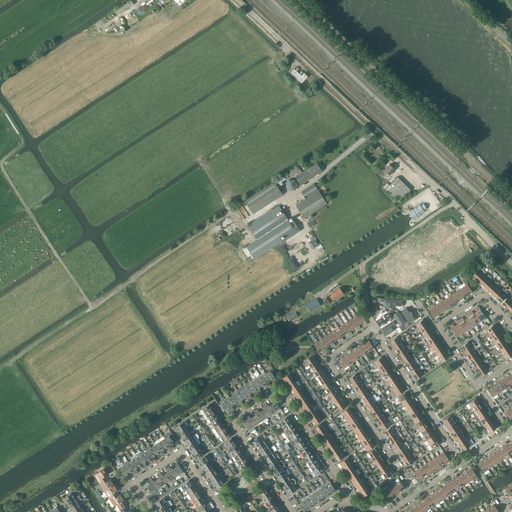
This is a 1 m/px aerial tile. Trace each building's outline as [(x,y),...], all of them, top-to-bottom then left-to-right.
[(290,73),(301,83),(308,76),(304,73),(301,76),(294,69),(290,73)] [(296,171),(293,173),(300,185),(322,171),(316,163),(308,168),(305,163),(295,169),(296,171)] [(394,169),(389,164),(384,170),(381,168),(378,172),(383,177),(386,173),(388,175),(394,169)] [(411,189),(397,177),(390,185),(387,183),(383,188),(399,202),(411,189)] [(274,182),(245,201),(253,214),(282,194),(274,182)] [(318,190),(314,183),(301,191),(305,198),(318,190)] [(296,205),(304,218),(327,203),(324,200),(318,191),(296,205)] [(413,209),(412,209),(417,218),(418,217),(421,215),(420,215),(424,212),(424,211),(427,209),(423,204),(420,206),(420,205),(416,208),(415,207),(413,209)] [(273,209),(248,226),(257,240),(246,247),(254,259),(282,241),(282,242),(300,231),(293,220),(290,222),(279,205),(273,209)] [(474,277),(482,268),(481,267),(479,269),(476,267),(470,273),(474,277)] [(478,280),(484,274),(482,272),(484,270),(482,268),(474,277),(478,280)] [(482,284),(490,276),(488,274),(486,276),(484,274),(478,280),(482,284)] [(485,287),(491,281),(489,279),(491,277),(490,276),(482,284),(485,287)] [(489,291),(497,283),(496,281),(494,283),(491,281),(485,287),(489,291)] [(463,287),(468,294),(472,291),(467,284),(465,282),(464,283),(465,285),(463,287)] [(493,295),(499,288),(497,286),(498,284),(497,283),(489,291),(493,295)] [(468,294),(463,287),(460,289),(458,287),(457,288),(463,297),(468,294)] [(335,300),(344,294),(339,288),(331,294),(332,295),(329,296),(332,300),(334,299),(335,300)] [(463,297),(457,288),(455,289),(457,291),(454,293),(459,300),(463,297)] [(497,298),(505,290),(503,288),(501,290),(499,288),(493,295),(497,298)] [(505,290),(497,298),(501,302),(507,295),(504,293),(506,291),(505,290)] [(459,300),(454,293),(452,295),(450,292),(448,293),(455,303),(459,300)] [(455,303),(448,293),(447,295),(448,297),(446,299),(451,306),(455,303)] [(506,306),(511,299),(511,296),(510,299),(508,296),(502,303),(506,306)] [(451,306),(446,299),(443,300),(442,298),(440,299),(446,309),(451,306)] [(402,300),(386,299),(386,307),(395,308),(395,305),(402,306),(402,300)] [(446,309),(440,299),(438,300),(440,303),(437,304),(442,312),(446,309)] [(316,300),(307,306),(311,312),(320,306),(316,300)] [(442,312),(437,304),(435,306),(433,304),(431,305),(438,314),(442,312)] [(438,314),(431,305),(430,306),(432,308),(429,310),(434,317),(438,314)] [(475,312),(481,321),(486,318),(479,307),(475,309),(477,311),(475,312)] [(406,310),(402,312),(410,324),(415,321),(412,316),(413,315),(411,312),(409,313),(406,310)] [(392,315),(400,326),(405,323),(398,311),(392,315)] [(481,321),(475,312),(473,314),(472,311),(469,313),(476,324),(481,321)] [(356,316),(361,323),(365,320),(361,313),(356,316)] [(385,315),(384,313),(381,316),(382,317),(376,321),(380,326),(392,318),(388,313),(385,315)] [(476,324),(469,313),(466,315),(467,318),(466,319),(472,327),(476,324)] [(352,319),(357,326),(361,323),(356,316),(352,319)] [(472,327),(466,319),(464,320),(462,317),(459,319),(467,331),(472,327)] [(357,326),(352,319),(348,321),(352,329),(357,326)] [(416,330),(425,323),(423,319),(415,324),(417,327),(415,328),(416,330)] [(467,331),(459,319),(456,321),(458,324),(456,325),(462,334),(467,331)] [(396,324),(394,320),(382,329),(386,335),(394,330),(392,327),(396,324)] [(343,324),(348,332),(352,329),(348,321),(343,324)] [(425,323),(416,330),(417,332),(419,330),(421,333),(428,328),(425,323)] [(348,332),(343,324),(339,327),(344,334),(348,332)] [(462,334),(456,325),(455,326),(453,324),(450,326),(457,337),(462,334)] [(486,335),(496,329),(493,325),(486,330),(488,332),(485,334),(486,335)] [(335,330),(340,337),(344,334),(339,327),(335,330)] [(428,328),(421,333),(423,335),(421,337),(422,338),(431,332),(428,328)] [(492,338),(499,333),(496,329),(486,335),(488,337),(490,336),(492,338)] [(340,337),(335,330),(331,333),(335,340),(340,337)] [(431,332),(422,338),(423,340),(425,339),(427,341),(434,336),(431,332)] [(326,336),(331,343),(335,340),(331,333),(326,336)] [(492,344),(502,338),(499,333),(492,338),(493,341),(491,342),(492,344)] [(331,343),(326,336),(322,339),(327,346),(331,343)] [(393,345),(403,339),(402,337),(399,339),(398,336),(390,341),(393,345)] [(434,336),(427,341),(429,344),(426,345),(427,347),(437,341),(434,336)] [(497,347),(505,342),(502,338),(492,344),(493,346),(496,344),(497,347)] [(318,342),(322,349),(327,346),(322,339),(318,342)] [(396,349),(403,345),(402,342),(404,340),(403,339),(393,345),(396,349)] [(364,343),(369,351),(374,348),(369,341),(364,343)] [(437,341),(427,347),(428,349),(431,347),(433,350),(440,345),(437,341)] [(464,350),(474,344),(473,342),(470,344),(468,341),(461,346),(464,350)] [(322,349),(318,342),(313,344),(318,352),(322,349)] [(507,346),(505,342),(497,347),(499,349),(497,351),(498,353),(507,346)] [(360,346),(365,354),(369,351),(364,343),(360,346)] [(467,355),(474,350),(473,347),(475,346),(474,344),(464,350),(467,355)] [(399,354),(409,347),(408,346),(405,347),(403,345),(396,349),(399,354)] [(440,345),(433,350),(434,352),(432,354),(433,356),(443,349),(440,345)] [(365,354),(360,346),(356,349),(361,356),(365,354)] [(503,355),(510,350),(507,346),(498,353),(499,354),(501,353),(503,355)] [(402,358),(409,353),(407,351),(410,349),(409,347),(399,354),(402,358)] [(352,352),(356,359),(361,356),(356,349),(352,352)] [(443,349),(433,356),(434,357),(436,355),(438,358),(446,353),(443,349)] [(470,359),(480,353),(478,351),(476,353),(474,350),(467,355),(470,359)] [(511,352),(510,350),(503,355),(505,358),(502,359),(504,361),(506,359),(506,360),(511,355),(511,352)] [(356,359),(352,352),(347,355),(352,362),(356,359)] [(405,362),(414,356),(413,354),(411,356),(409,353),(402,358),(405,362)] [(446,353),(438,358),(440,361),(438,362),(439,364),(441,362),(441,363),(448,358),(446,353)] [(473,363),(480,359),(478,356),(481,354),(480,353),(470,359),(473,363)] [(308,363),(316,359),(313,354),(305,359),(308,363)] [(343,358),(348,365),(352,362),(347,355),(343,358)] [(408,367),(415,362),(413,359),(415,357),(414,356),(405,362),(408,367)] [(374,367),(384,361),(381,357),(374,361),(376,364),(373,366),(374,367)] [(348,365),(343,358),(339,361),(344,368),(348,365)] [(316,359),(308,363),(311,368),(319,363),(316,359)] [(476,368),(485,361),(484,359),(482,361),(480,359),(473,363),(476,368)] [(380,370),(387,365),(384,361),(374,367),(376,369),(378,368),(380,370)] [(479,372),(486,367),(484,364),(486,363),(485,361),(476,368),(479,372)] [(410,371),(420,364),(419,363),(417,364),(415,362),(408,367),(410,371)] [(314,372),(321,367),(319,363),(311,368),(314,372)] [(413,375),(421,370),(419,367),(421,366),(420,364),(410,371),(413,375)] [(380,376),(390,369),(387,365),(380,370),(381,373),(379,374),(380,376)] [(321,367),(314,372),(317,376),(324,371),(321,367)] [(486,367),(479,372),(481,376),(489,371),(491,370),(490,368),(487,369),(486,367)] [(266,374),(270,380),(273,379),(275,382),(277,381),(274,375),(276,373),(273,369),(271,370),(270,370),(266,374)] [(385,379),(393,374),(390,369),(380,376),(381,378),(384,376),(385,379)] [(421,370),(413,375),(416,379),(423,375),(423,374),(426,373),(425,371),(422,373),(421,370)] [(320,381),(327,376),(324,371),(317,376),(320,381)] [(270,380),(266,374),(265,372),(264,372),(261,374),(260,375),(261,376),(268,387),(270,386),(268,382),(270,380)] [(285,382),(292,378),(289,373),(282,378),(285,382)] [(352,383),(361,376),(360,375),(358,376),(356,373),(349,378),(352,383)] [(386,384),(395,378),(393,374),(385,379),(387,381),(385,383),(386,384)] [(256,378),(257,380),(261,386),(264,385),(266,388),(268,387),(261,376),(260,375),(259,375),(256,377),(256,378)] [(323,385),(330,380),(327,376),(320,381),(323,385)] [(361,376),(352,383),(355,387),(362,382),(360,379),(362,378),(361,376)] [(251,381),(252,383),(259,393),(261,392),(259,388),(261,386),(257,380),(256,378),(255,378),(252,380),(251,381)] [(288,387),(295,382),(292,378),(285,382),(288,387)] [(391,387),(398,382),(395,378),(386,384),(387,386),(389,384),(391,387)] [(500,381),(505,388),(506,388),(507,391),(511,388),(510,386),(505,378),(500,381)] [(251,381),(250,380),(246,383),(247,384),(248,386),(252,392),(255,391),(257,394),(259,393),(252,383),(251,381)] [(326,389),(333,384),(330,380),(323,385),(326,389)] [(505,388),(500,381),(496,384),(501,391),(505,388)] [(295,382),(288,387),(291,391),(298,386),(295,382)] [(362,382),(355,387),(357,391),(367,385),(366,383),(364,385),(362,382)] [(392,393),(401,387),(398,382),(391,387),(393,390),(390,391),(392,393)] [(242,387),(250,399),(252,398),(250,394),(252,392),(248,386),(247,384),(246,384),(242,386),(242,387)] [(333,384),(326,389),(329,393),(336,388),(333,384)] [(501,391),(496,384),(492,387),(497,394),(501,391)] [(367,385),(357,391),(360,395),(368,391),(366,388),(368,386),(367,385)] [(294,395),(301,390),(298,386),(291,391),(294,395)] [(242,387),(237,390),(243,398),(246,397),(248,400),(250,399),(242,387)] [(401,387),(392,393),(393,395),(395,393),(397,396),(404,391),(401,387)] [(497,394),(492,387),(488,390),(493,397),(497,394)] [(331,398),(339,393),(336,388),(329,393),(331,398)] [(243,398),(237,390),(234,392),(233,393),(234,395),(241,405),(243,404),(241,400),(243,398)] [(301,390),(294,395),(297,400),(304,395),(301,390)] [(368,391),(360,395),(363,400),(373,393),(372,392),(369,393),(368,391)] [(398,397),(401,402),(408,397),(405,392),(398,397)] [(339,393),(331,398),(334,402),(342,397),(339,393)] [(373,393),(363,400),(366,404),(373,399),(372,396),(374,395),(373,393)] [(241,405),(234,395),(230,398),(234,404),(237,403),(239,406),(241,405)] [(299,404),(307,399),(304,395),(297,400),(299,404)] [(230,398),(228,396),(224,399),(232,411),(234,410),(232,406),(234,404),(230,398)] [(337,406),(344,401),(342,397),(334,402),(337,406)] [(403,406),(411,401),(408,397),(401,402),(403,406)] [(273,403),(271,405),(276,412),(277,414),(282,410),(274,398),(272,399),(273,402),(272,402),(273,403)] [(471,408),(479,403),(476,398),(468,403),(471,408)] [(232,411),(224,399),(219,402),(225,411),(228,409),(230,412),(232,411)] [(307,399),(299,404),(302,408),(310,403),(307,399)] [(373,399),(366,404),(369,408),(379,402),(377,400),(375,402),(373,399)] [(344,401),(337,406),(340,410),(347,406),(344,401)] [(411,401),(403,406),(406,410),(414,405),(411,401)] [(379,402),(369,408),(372,412),(379,408),(377,405),(380,403),(379,402)] [(264,404),(271,415),(271,414),(273,417),(277,414),(276,412),(271,405),(269,406),(269,405),(268,405),(266,403),(264,404)] [(305,412),(312,407),(310,403),(302,408),(305,412)] [(479,403),(471,408),(474,412),(482,407),(479,403)] [(262,411),(267,418),(271,415),(264,404),(263,405),(264,408),(264,409),(262,411)] [(205,414),(215,407),(214,405),(212,407),(211,406),(210,407),(209,405),(202,409),(205,414)] [(414,405),(406,410),(409,415),(417,410),(414,405)] [(208,418),(215,414),(213,412),(215,411),(214,410),(216,409),(215,407),(205,414),(208,418)] [(312,407),(305,412),(308,417),(315,412),(312,407)] [(344,416),(351,412),(348,407),(341,412),(344,416)] [(477,416),(484,411),(482,407),(474,412),(476,415),(477,416)] [(379,408),(372,412),(375,417),(384,410),(383,409),(381,410),(379,408)] [(267,418),(262,411),(260,412),(260,411),(259,411),(257,409),(255,410),(262,421),(267,418)] [(262,421),(255,410),(254,412),(255,414),(255,415),(253,417),(258,424),(262,421)] [(384,410),(375,417),(378,421),(385,416),(383,413),(385,412),(384,410)] [(417,410),(409,415),(412,419),(419,414),(417,410)] [(480,420),(487,415),(484,411),(477,416),(480,420)] [(311,421),(318,416),(315,412),(308,417),(311,421)] [(351,412),(344,416),(347,421),(354,416),(351,412)] [(215,414),(208,418),(211,423),(221,416),(220,414),(218,416),(217,415),(216,416),(215,414)] [(415,423),(422,418),(419,414),(412,419),(415,423)] [(247,416),(253,427),(258,424),(253,417),(251,418),(251,417),(250,418),(248,415),(247,416)] [(446,424),(454,419),(451,415),(443,420),(446,424)] [(483,425),(490,420),(487,415),(480,420),(478,422),(480,426),(483,425)] [(211,423),(214,427),(221,423),(219,421),(221,420),(220,419),(222,418),(221,416),(211,423)] [(253,427),(247,416),(245,418),(246,420),(246,421),(244,423),(249,430),(253,427)] [(318,416),(311,421),(314,425),(321,420),(318,416)] [(350,425),(357,420),(354,416),(347,421),(350,425)] [(385,416),(378,421),(380,425),(390,419),(389,418),(389,417),(387,419),(385,416)] [(281,427),(283,426),(293,419),(292,417),(288,420),(287,417),(278,423),(281,427)] [(422,418),(415,423),(418,427),(425,422),(422,418)] [(286,431),(293,426),(291,424),(295,421),(293,419),(283,426),(286,431)] [(390,419),(380,425),(383,430),(391,425),(389,422),(391,420),(390,419)] [(449,428),(457,423),(454,419),(446,424),(449,428)] [(357,420),(350,425),(353,429),(360,424),(357,420)] [(490,420),(483,425),(485,429),(493,424),(490,420)] [(178,432),(186,426),(183,422),(176,427),(178,429),(177,430),(178,432)] [(318,431),(325,426),(322,422),(315,427),(318,431)] [(425,422),(418,427),(421,432),(428,427),(425,422)] [(214,427),(217,432),(227,425),(226,423),(224,425),(223,424),(222,425),(221,423),(214,427)] [(452,433),(460,428),(457,423),(449,428),(452,433)] [(356,434),(363,429),(360,424),(353,429),(356,434)] [(493,424),(485,429),(488,433),(496,428),(493,424)] [(220,436),(227,432),(225,430),(227,429),(226,428),(228,427),(227,425),(217,432),(220,436)] [(182,436),(189,431),(186,426),(178,432),(179,434),(180,433),(182,436)] [(293,426),(286,431),(284,432),(287,436),(289,435),(299,428),(298,426),(294,429),(293,426)] [(325,426),(318,431),(321,435),(328,431),(325,426)] [(387,436),(397,429),(396,428),(394,429),(392,426),(384,431),(387,436)] [(428,427),(421,432),(424,436),(431,431),(428,427)] [(292,440),(299,435),(297,433),(301,430),(299,428),(289,435),(287,436),(290,441),(292,440)] [(455,437),(462,432),(460,428),(452,433),(455,437)] [(363,429),(356,434),(358,438),(366,433),(363,429)] [(397,429),(387,436),(390,440),(397,435),(396,432),(398,431),(397,429)] [(170,431),(163,436),(164,438),(172,449),(174,448),(171,444),(174,442),(169,435),(172,434),(170,431)] [(184,441),(192,435),(189,431),(182,436),(184,438),(183,439),(184,441)] [(324,440),(331,435),(328,431),(321,435),(324,440)] [(426,440),(434,435),(431,431),(424,436),(426,440)] [(227,432),(220,436),(223,441),(233,434),(232,432),(230,434),(229,433),(228,434),(227,432)] [(462,432),(455,437),(458,441),(465,436),(462,432)] [(192,435),(184,441),(185,443),(186,442),(188,445),(195,440),(199,438),(198,436),(198,435),(196,433),(192,436),(192,435)] [(256,444),(264,439),(266,437),(263,433),(261,435),(261,434),(254,439),(256,442),(255,442),(256,444)] [(361,442),(369,437),(366,433),(358,438),(361,442)] [(299,435),(292,440),(295,444),(305,437),(304,435),(300,438),(299,435)] [(331,435),(324,440),(326,444),(334,439),(331,435)] [(397,435),(390,440),(393,444),(403,438),(402,436),(399,438),(397,435)] [(434,435),(426,440),(429,444),(437,439),(434,435)] [(163,436),(159,439),(160,441),(165,449),(167,447),(170,451),(172,449),(164,438),(163,436)] [(461,446),(468,441),(465,436),(458,441),(461,446)] [(298,449),(305,444),(303,442),(307,439),(305,437),(295,444),(298,449)] [(369,437),(361,442),(364,446),(372,442),(369,437)] [(224,443),(227,447),(238,440),(236,439),(234,440),(233,440),(231,438),(224,443)] [(403,438),(393,444),(396,448),(403,444),(401,441),(404,439),(403,438)] [(154,442),(155,444),(163,455),(165,454),(162,450),(165,449),(160,441),(159,439),(154,442)] [(260,448),(267,444),(264,439),(256,444),(257,446),(258,446),(260,448)] [(329,448),(337,443),(334,439),(326,444),(329,448)] [(437,439),(429,444),(432,449),(440,444),(437,439)] [(198,444),(195,440),(188,445),(190,447),(189,448),(190,450),(198,444)] [(227,447),(230,452),(237,447),(236,445),(237,445),(236,444),(239,442),(238,440),(227,447)] [(468,441),(461,446),(464,450),(471,445),(468,441)] [(372,442),(364,446),(367,451),(374,446),(372,442)] [(198,444),(190,450),(191,452),(192,451),(194,454),(201,449),(203,448),(203,447),(201,444),(200,443),(198,445),(198,444)] [(337,443),(329,448),(332,453),(340,448),(337,443)] [(155,444),(151,447),(151,448),(156,455),(158,453),(161,457),(163,455),(155,444)] [(267,444),(260,448),(262,451),(261,451),(262,453),(270,448),(267,444)] [(305,444),(298,449),(301,453),(312,446),(310,444),(307,447),(305,444)] [(403,444),(396,448),(399,453),(408,446),(407,445),(405,446),(403,444)] [(150,445),(145,448),(154,461),(156,460),(153,456),(156,455),(151,448),(151,447),(150,445)] [(312,446),(301,453),(304,458),(311,453),(309,451),(313,448),(312,446)] [(402,457),(409,452),(407,449),(409,448),(408,446),(399,453),(402,457)] [(233,456),(244,449),(243,448),(240,449),(239,449),(237,447),(230,452),(233,456)] [(264,455),(266,457),(273,453),(274,452),(271,447),(270,448),(262,453),(263,455),(264,455)] [(509,455),(504,447),(501,449),(501,448),(499,449),(505,458),(506,460),(511,457),(509,455)] [(145,448),(141,451),(142,453),(147,461),(149,459),(152,463),(154,461),(145,448)] [(205,449),(203,448),(201,449),(194,454),(196,456),(195,457),(196,459),(206,452),(206,451),(205,449)] [(335,457),(342,452),(340,448),(332,453),(335,457)] [(371,457),(378,452),(376,448),(368,452),(371,457)] [(244,449),(233,456),(236,461),(243,456),(242,454),(243,454),(243,453),(245,451),(244,449)] [(495,453),(501,461),(505,458),(499,449),(497,450),(498,451),(495,453)] [(137,457),(145,468),(147,466),(144,463),(147,461),(142,453),(141,451),(136,454),(138,457),(137,457)] [(342,452),(335,457),(338,461),(345,456),(342,452)] [(378,452),(371,457),(374,461),(381,456),(378,452)] [(409,452),(402,457),(405,461),(414,455),(413,453),(411,455),(409,452)] [(439,455),(445,463),(447,461),(448,462),(450,461),(444,452),(439,455)] [(268,462),(278,456),(276,453),(274,454),(273,453),(266,457),(268,460),(267,460),(268,462)] [(307,462),(318,455),(316,453),(313,456),(311,453),(304,458),(302,459),(305,464),(307,462)] [(491,455),(496,464),(501,461),(495,453),(493,455),(492,454),(491,455)] [(138,457),(136,454),(132,458),(133,460),(138,467),(140,465),(143,469),(145,468),(137,457),(138,457)] [(200,466),(209,460),(206,455),(198,460),(200,463),(199,464),(200,466)] [(310,467),(317,462),(315,460),(319,457),(318,455),(307,462),(310,467)] [(414,455),(405,461),(407,466),(415,461),(413,458),(415,456),(414,455)] [(445,463),(439,455),(435,458),(441,467),(443,466),(442,465),(445,463)] [(487,459),(492,466),(496,464),(491,455),(489,456),(489,457),(487,459)] [(239,465),(250,458),(249,457),(246,458),(245,458),(243,456),(236,461),(239,465)] [(278,456),(268,462),(269,464),(270,464),(272,466),(279,462),(277,459),(279,457),(278,456)] [(377,465),(384,460),(381,456),(374,461),(377,465)] [(250,458),(239,465),(243,470),(249,466),(248,463),(249,463),(249,462),(251,460),(250,458)] [(342,467),(349,462),(346,458),(339,463),(342,467)] [(431,461),(436,469),(439,467),(439,468),(441,467),(435,458),(431,461)] [(482,460),(488,469),(492,466),(487,459),(484,460),(484,459),(482,460)] [(138,467),(133,460),(129,463),(136,474),(138,472),(135,468),(138,467)] [(204,469),(212,464),(209,460),(200,466),(202,468),(203,467),(204,469)] [(274,471),(284,465),(281,460),(279,462),(272,466),(274,469),(273,469),(274,471)] [(384,460),(377,465),(380,470),(387,465),(384,460)] [(488,469),(482,460),(480,462),(481,463),(478,464),(484,472),(488,469)] [(174,468),(179,475),(181,477),(183,477),(184,476),(185,474),(177,461),(175,463),(176,465),(176,466),(176,467),(174,468)] [(436,469),(431,461),(427,464),(432,472),(434,471),(434,470),(436,469)] [(313,471),(324,464),(322,462),(319,465),(317,462),(310,467),(313,471)] [(345,471),(352,466),(349,462),(342,467),(345,471)] [(129,463),(124,466),(129,473),(132,471),(134,475),(136,474),(129,463)] [(212,464),(204,469),(206,472),(205,473),(206,475),(217,468),(214,463),(212,465),(212,464)] [(118,467),(119,469),(125,477),(127,480),(129,478),(127,474),(129,473),(124,466),(123,464),(118,467)] [(324,464),(313,471),(316,476),(323,471),(321,469),(325,466),(324,464)] [(422,466),(428,474),(430,473),(431,474),(432,472),(427,464),(422,466)] [(278,475),(285,471),(283,468),(286,467),(284,465),(274,471),(275,473),(276,473),(278,475)] [(383,474),(390,469),(387,465),(380,470),(383,474)] [(94,475),(99,483),(101,482),(107,478),(107,477),(106,475),(108,474),(102,466),(97,469),(98,472),(96,474),(94,475)] [(179,475),(174,468),(173,469),(172,468),(171,469),(169,466),(168,468),(174,478),(176,477),(179,475)] [(348,476),(355,471),(352,466),(345,471),(348,476)] [(428,474),(422,466),(418,469),(424,478),(426,477),(425,476),(428,474)] [(174,478),(168,468),(166,469),(167,471),(167,472),(167,473),(165,474),(170,481),(171,483),(175,480),(174,478)] [(210,478),(218,473),(218,474),(220,472),(217,468),(206,475),(208,477),(209,476),(210,478)] [(390,469),(383,474),(386,478),(393,473),(390,469)] [(422,479),(424,478),(418,469),(414,472),(419,480),(422,478),(422,479)] [(473,479),(477,477),(472,469),(469,470),(467,471),(472,477),(473,479)] [(285,471),(278,475),(280,478),(279,478),(280,480),(288,475),(285,471)] [(351,480),(358,475),(355,471),(348,476),(351,480)] [(463,474),(469,482),(473,479),(472,477),(467,471),(465,472),(466,473),(463,474)] [(170,481),(165,474),(164,475),(163,474),(162,475),(160,473),(159,474),(165,484),(170,481)] [(221,478),(218,474),(218,473),(210,478),(212,481),(211,482),(212,484),(221,478)] [(165,484),(159,474),(157,475),(159,477),(158,478),(158,479),(156,480),(161,487),(165,484)] [(469,482),(463,474),(461,476),(460,475),(459,476),(465,485),(469,482)] [(284,484),(291,480),(288,475),(280,480),(281,482),(283,482),(284,484)] [(354,484),(361,479),(358,475),(351,480),(354,484)] [(465,485),(459,476),(457,478),(455,480),(460,488),(465,485)] [(99,483),(98,484),(103,491),(106,489),(114,484),(111,479),(109,480),(107,478),(107,477),(107,478),(101,482),(99,483)] [(221,478),(212,484),(214,486),(215,485),(217,488),(226,481),(225,480),(224,478),(223,477),(221,478)] [(152,479),(149,480),(156,490),(161,487),(156,480),(155,481),(154,480),(153,481),(152,479)] [(285,487),(286,489),(296,483),(296,482),(294,479),(293,479),(291,480),(284,484),(286,487),(285,487)] [(356,488),(364,484),(361,479),(354,484),(356,488)] [(150,485),(147,486),(154,496),(158,493),(156,490),(149,480),(148,481),(150,483),(149,484),(150,485)] [(189,480),(181,486),(184,490),(185,489),(196,483),(194,481),(192,482),(190,482),(189,480)] [(394,481),(400,491),(404,488),(400,481),(397,483),(395,480),(394,481)] [(460,488),(455,480),(452,482),(452,481),(450,482),(456,491),(460,488)] [(336,491),(331,483),(329,481),(328,481),(327,481),(326,482),(325,483),(324,484),(326,486),(330,493),(333,491),(334,492),(336,491)] [(400,491),(394,481),(392,482),(393,485),(391,487),(396,494),(400,491)] [(456,491),(450,482),(448,483),(449,484),(446,486),(452,494),(456,491)] [(188,494),(195,489),(194,487),(195,487),(194,486),(197,484),(196,483),(185,489),(188,494)] [(108,499),(117,493),(116,491),(118,489),(114,484),(106,489),(103,491),(108,499)] [(294,484),(286,489),(287,491),(289,491),(290,493),(297,489),(294,484)] [(328,494),(330,493),(326,486),(324,484),(323,484),(321,485),(321,486),(320,487),(321,489),(327,497),(329,495),(328,494)] [(359,493),(367,488),(364,484),(356,488),(359,493)] [(396,494),(391,487),(388,488),(387,486),(385,487),(391,497),(396,494)] [(452,494),(446,486),(444,488),(443,487),(441,488),(447,497),(452,494)] [(262,498),(268,494),(267,492),(268,491),(268,490),(270,489),(269,487),(258,494),(262,498)] [(325,498),(327,497),(321,489),(320,487),(319,487),(318,487),(317,489),(316,489),(316,490),(321,499),(324,497),(325,498)] [(391,497),(385,487),(383,488),(385,491),(382,492),(387,500),(391,497)] [(367,488),(359,493),(362,497),(369,492),(367,488)] [(438,492),(443,500),(447,497),(441,488),(440,489),(440,490),(438,492)] [(191,498),(202,491),(200,490),(198,491),(196,491),(195,489),(188,494),(191,498)] [(319,500),(321,499),(316,490),(315,490),(314,490),(312,492),(311,493),(312,495),(318,503),(320,501),(319,500)] [(202,491),(191,498),(194,503),(201,498),(200,496),(201,496),(200,495),(203,493),(202,491)] [(443,500),(438,492),(435,493),(435,492),(433,494),(439,502),(443,500)] [(62,503),(64,505),(71,500),(76,497),(72,493),(64,499),(65,501),(62,503)] [(117,493),(108,499),(113,507),(116,505),(117,505),(125,499),(121,494),(119,496),(117,493)] [(316,504),(318,503),(312,495),(311,493),(307,496),(312,505),(315,503),(316,504)] [(268,494),(262,498),(265,503),(275,496),(274,494),(271,496),(271,495),(270,496),(268,494)] [(429,497),(435,505),(439,502),(433,494),(431,495),(432,496),(429,497)] [(163,497),(156,503),(157,505),(159,505),(160,507),(167,502),(168,501),(165,496),(163,497)] [(275,496),(265,503),(268,507),(274,503),(273,501),(274,500),(274,499),(276,498),(275,496)] [(303,501),(309,509),(311,507),(310,506),(312,505),(307,496),(302,499),(303,501)] [(69,506),(70,508),(79,502),(76,497),(71,500),(64,505),(66,508),(69,506)] [(435,505),(429,497),(427,499),(426,498),(424,499),(430,508),(435,505)] [(201,498),(194,503),(197,507),(199,507),(208,500),(206,499),(204,500),(202,500),(201,498)] [(121,511),(127,508),(126,506),(128,504),(125,499),(117,505),(116,505),(121,511)] [(430,508),(424,499),(423,500),(423,501),(421,503),(426,511),(430,508)] [(201,511),(207,507),(206,505),(207,505),(206,504),(209,502),(208,500),(199,507),(197,507),(201,511)] [(309,509),(303,501),(299,504),(303,511),(306,509),(307,510),(309,509)] [(68,511),(73,511),(78,508),(82,506),(79,502),(70,508),(71,510),(68,511)] [(167,502),(160,507),(161,509),(160,509),(162,511),(170,506),(167,502)] [(271,511),(281,505),(280,503),(277,505),(277,504),(276,505),(274,503),(268,507),(271,511)] [(424,511),(426,511),(421,503),(418,505),(418,504),(416,505),(420,511),(424,511)]
